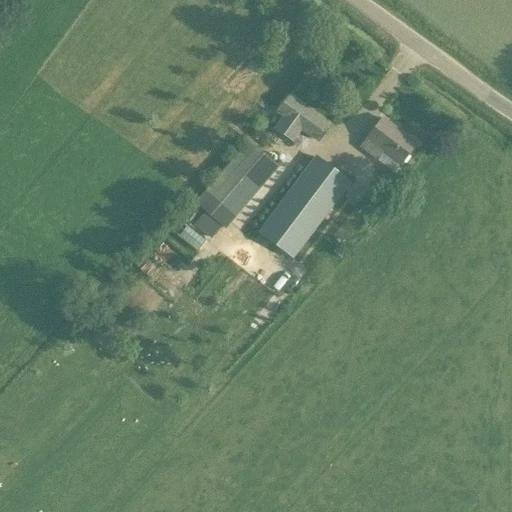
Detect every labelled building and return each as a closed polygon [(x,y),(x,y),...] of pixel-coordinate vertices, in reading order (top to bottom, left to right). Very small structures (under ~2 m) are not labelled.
[(331,123),(290,94),(276,112),(317,142),(331,123)] [(416,143),(382,118),(360,147),(376,160),(382,153),(399,165),(416,143)] [(241,223),(242,222),(255,232),(292,260),(352,182),(315,155),(301,174),(286,163),(280,169),(255,147),(249,142),(206,192),(241,223)] [(178,237),(197,252),(205,241),(187,227),(178,237)] [(334,253),(340,259),(345,252),(339,247),(334,253)]
